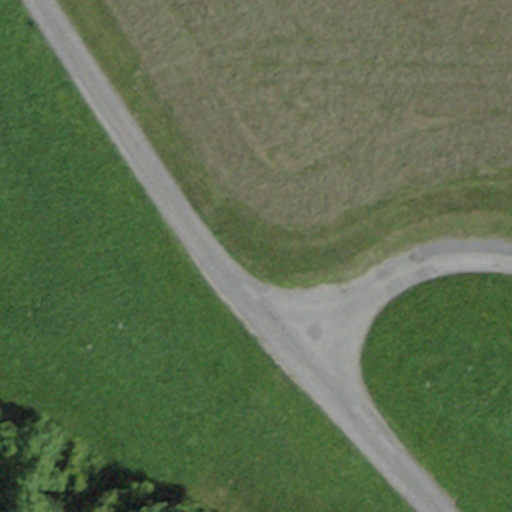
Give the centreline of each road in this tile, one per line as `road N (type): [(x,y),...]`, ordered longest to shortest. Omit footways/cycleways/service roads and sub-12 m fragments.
road 1 (unclassified): [(292,352),(125,137),(38,0)]
road 2 (unclassified): [(292,352),(415,267),(467,250),(511,259)]
road 3 (unclassified): [(433,511),(292,352)]
